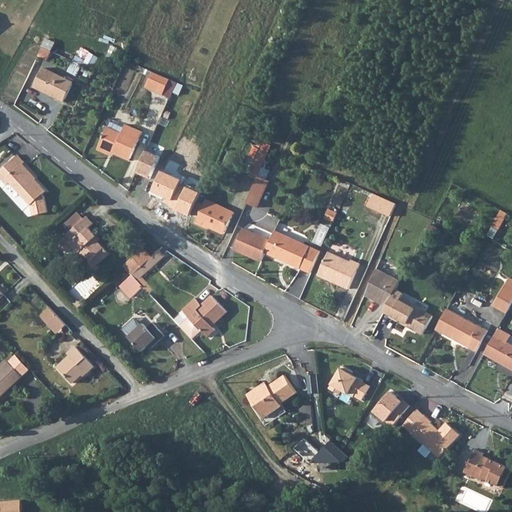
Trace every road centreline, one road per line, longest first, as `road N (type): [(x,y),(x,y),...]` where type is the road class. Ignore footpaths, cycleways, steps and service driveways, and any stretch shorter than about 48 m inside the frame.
road 1 (residential): [(304,319),(133,212),(13,118)]
road 2 (residential): [(511,425),(304,319)]
road 3 (residential): [(144,396),(0,235)]
road 4 (residential): [(304,319),(282,341),(144,396)]
road 5 (residential): [(144,396),(0,454)]
road 6 (track): [(211,369),(210,382),(274,470),(299,488)]
